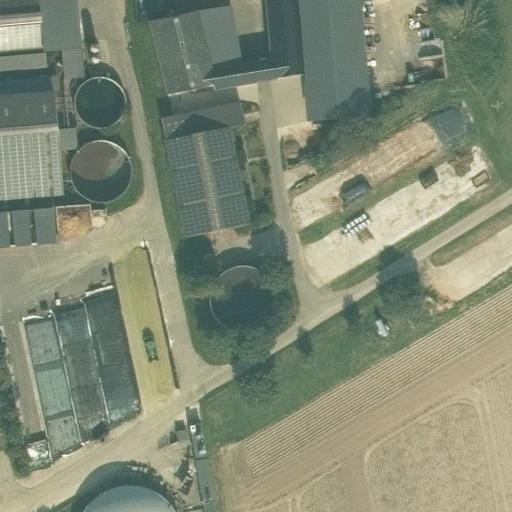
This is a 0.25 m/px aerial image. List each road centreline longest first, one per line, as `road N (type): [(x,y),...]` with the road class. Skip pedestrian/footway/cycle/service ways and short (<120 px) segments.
road 1 (track): [(3,511),(511,197)]
road 2 (unknown): [(191,396),(130,107)]
